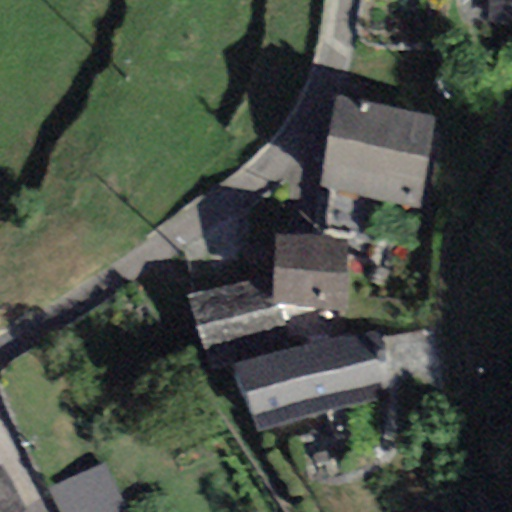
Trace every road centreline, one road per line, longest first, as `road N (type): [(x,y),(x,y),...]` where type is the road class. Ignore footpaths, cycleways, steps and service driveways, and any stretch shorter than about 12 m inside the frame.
road 1 (residential): [(0,349),(277,157),(310,117),(337,53),(347,0)]
road 2 (track): [(478,511),(446,327),(445,273),(453,226),(511,95)]
